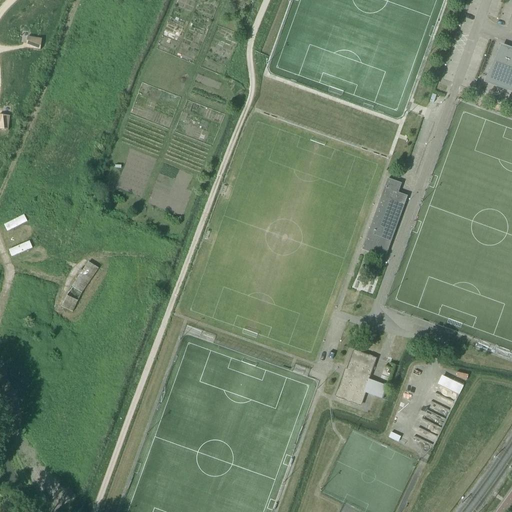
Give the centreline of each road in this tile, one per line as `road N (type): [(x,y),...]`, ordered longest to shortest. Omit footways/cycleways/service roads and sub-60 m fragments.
road 1 (track): [(0,179),(68,0)]
road 2 (track): [(161,156),(224,0)]
